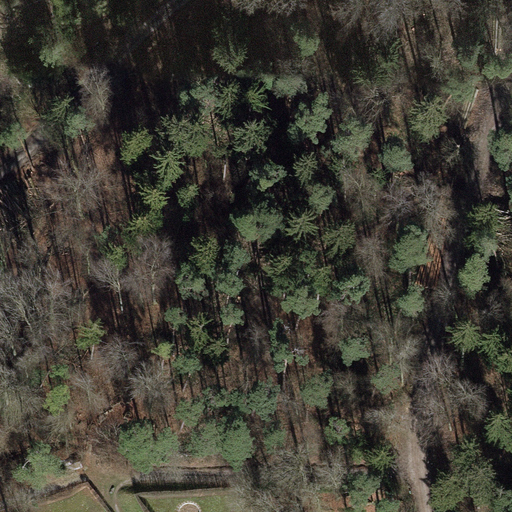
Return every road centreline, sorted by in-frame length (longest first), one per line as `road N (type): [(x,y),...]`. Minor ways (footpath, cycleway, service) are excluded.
road 1 (track): [(511,63),(456,242),(422,390),(417,477),(426,511)]
road 2 (track): [(511,469),(417,477),(278,473),(187,449),(103,475),(125,511)]
road 3 (track): [(0,175),(187,0)]
